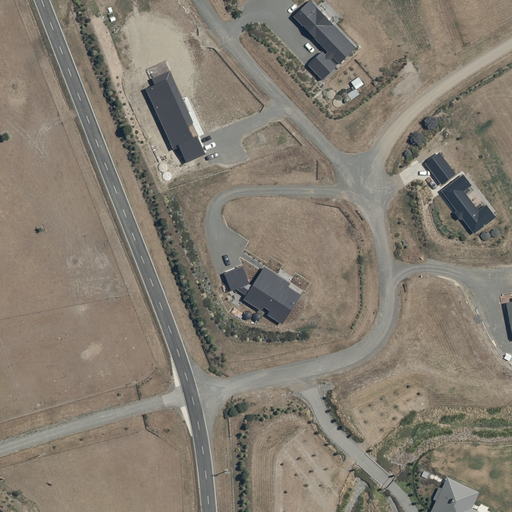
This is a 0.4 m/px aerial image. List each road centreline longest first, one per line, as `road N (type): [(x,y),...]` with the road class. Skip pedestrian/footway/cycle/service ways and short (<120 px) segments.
road 1 (residential): [(191,396),(361,337),(379,299),(380,273),(371,227),(346,179),(410,107),(511,31)]
road 2 (tertiary): [(191,396),(41,0)]
